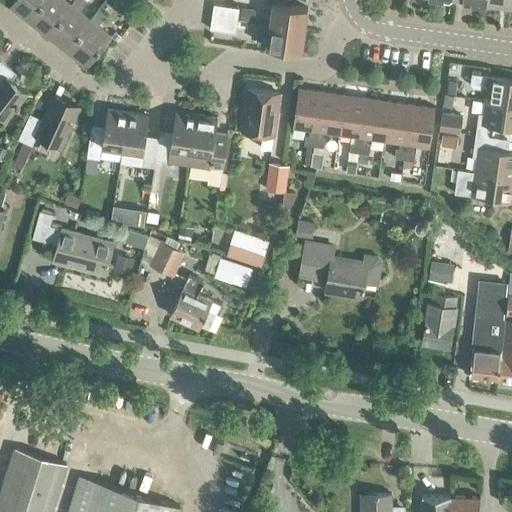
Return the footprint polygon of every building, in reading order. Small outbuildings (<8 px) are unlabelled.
[(29,22),(45,0),(13,0),(9,6),(29,22)] [(47,37),(76,0),(73,0),(70,4),(64,0),(45,0),(29,22),(47,37)] [(66,52),(99,10),(97,9),(89,19),(79,11),(86,0),(85,0),(76,0),(47,37),(66,52)] [(268,25),(304,30),(307,8),(272,2),(268,25)] [(211,16),(237,20),(239,8),(213,4),(211,16)] [(99,10),(66,52),(86,67),(111,36),(98,26),(106,15),(99,10)] [(235,32),(237,20),(211,16),(209,29),(235,32)] [(301,52),(304,30),(268,25),(265,47),(301,52)] [(0,116),(5,120),(27,92),(6,75),(11,69),(0,59),(0,116)] [(485,100),(511,103),(511,78),(471,73),(470,83),(487,86),(485,100)] [(313,146),(321,90),(298,87),(292,127),(309,129),(308,135),(305,134),(303,144),(313,146)] [(260,147),(271,149),(279,92),(248,88),(242,131),(262,134),(260,147)] [(338,134),(344,93),(321,90),(313,146),(315,146),(312,164),(320,166),(324,137),(321,137),(322,131),(338,134)] [(358,152),(366,97),(344,93),(338,134),(354,136),(353,141),(350,141),(349,151),(358,152)] [(36,135),(60,146),(79,107),(53,95),(42,119),(30,113),(18,139),(23,141),(17,154),(25,158),(31,145),(36,135)] [(383,140),(389,100),(366,97),(358,152),(368,153),(369,143),(366,143),(367,138),(383,140)] [(403,158),(411,103),(389,100),(383,140),(399,142),(398,148),(395,147),(394,157),(403,158)] [(511,128),(511,103),(485,100),(483,113),(478,113),(475,135),(509,140),(511,128)] [(411,103),(403,158),(413,160),(414,150),(412,149),(412,144),(429,146),(435,106),(411,103)] [(122,148),(128,112),(107,108),(101,145),(102,145),(101,149),(88,147),(87,157),(99,159),(100,156),(120,160),(122,148)] [(461,130),(463,112),(443,109),(440,127),(461,130)] [(191,151),(196,114),(175,111),(170,148),(191,151)] [(128,112),(122,148),(143,152),(149,115),(128,112)] [(196,114),(191,151),(211,154),(209,167),(222,169),(227,135),(215,133),(217,117),(196,114)] [(511,151),(507,151),(509,140),(475,135),(472,157),(476,157),(474,171),(511,176),(511,151)] [(155,159),(168,161),(169,151),(156,149),(155,157),(155,159)] [(155,157),(142,155),(141,165),(154,167),(155,159),(155,157)] [(265,188),(284,191),(288,166),(269,163),(265,188)] [(511,184),(511,176),(474,171),(457,168),(454,193),(510,201),(511,184)] [(53,260),(105,274),(113,242),(50,225),(53,214),(40,210),(32,237),(58,244),(53,260)] [(231,242),(263,253),(267,242),(235,231),(231,242)] [(151,264),(173,274),(184,252),(161,241),(151,264)] [(364,255),(363,262),(332,257),(334,246),(305,241),(300,270),(329,275),(326,290),(361,297),(364,282),(377,284),(381,261),(378,257),(364,255)] [(226,254),(259,265),(264,255),(230,243),(226,254)] [(213,276),(246,287),(253,267),(220,256),(213,276)] [(197,293),(203,280),(190,274),(171,314),(198,327),(200,324),(208,328),(220,304),(197,293)] [(456,309),(454,309),(456,298),(434,294),(432,305),(428,304),(421,344),(449,349),(456,309)] [(501,343),(497,380),(511,381),(511,318),(506,317),(503,343),(501,343)] [(497,380),(501,343),(473,340),(469,377),(497,380)] [(0,509),(0,511),(52,511),(67,465),(18,450),(0,509)] [(178,511),(180,509),(79,479),(69,511),(178,511)] [(404,511),(405,510),(391,510),(391,493),(360,494),(360,511),(404,511)] [(448,511),(449,497),(419,496),(419,511),(448,511)] [(449,497),(448,511),(476,511),(477,498),(449,497)]
